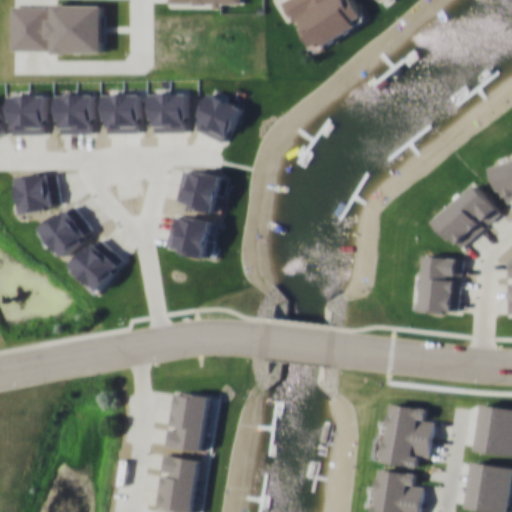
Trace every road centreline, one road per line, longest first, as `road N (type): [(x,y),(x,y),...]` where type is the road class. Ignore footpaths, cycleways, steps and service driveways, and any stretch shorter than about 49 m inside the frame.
road 1 (tertiary): [(0,369),(199,334),(269,337)]
road 2 (tertiary): [(331,345),(511,363)]
road 3 (residential): [(167,340),(135,167)]
road 4 (residential): [(147,343),(131,511)]
road 5 (residential): [(480,360),(485,259),(511,229)]
